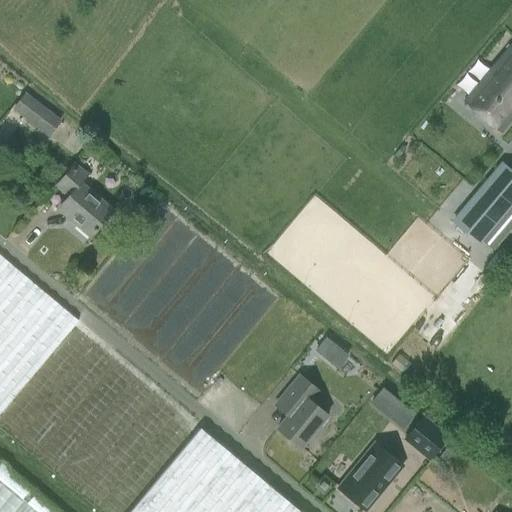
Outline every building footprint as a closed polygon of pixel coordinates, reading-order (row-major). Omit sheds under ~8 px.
[(511,45),(464,101),(501,132),(511,118),(511,45)] [(49,136),(61,120),(27,94),(15,109),(49,136)] [(75,163),(56,185),(67,196),(59,205),(72,217),(70,219),(89,236),(112,210),(81,182),(87,175),(75,163)] [(481,238),(511,201),(511,172),(502,164),(453,221),(478,242),(481,238)] [(143,343),(201,391),(252,328),(251,327),(278,293),(181,215),(156,246),(136,230),(86,293),(145,341),(143,343)] [(0,412),(77,321),(0,256),(0,412)] [(320,391),(300,375),(275,405),(288,416),(277,428),(300,447),(327,415),(311,401),(320,391)] [(405,438),(430,459),(447,437),(423,417),(405,438)] [(300,511),(200,428),(129,511),(300,511)] [(402,465),(375,443),(338,488),(365,510),(402,465)] [(64,511),(0,458),(0,511),(64,511)]
